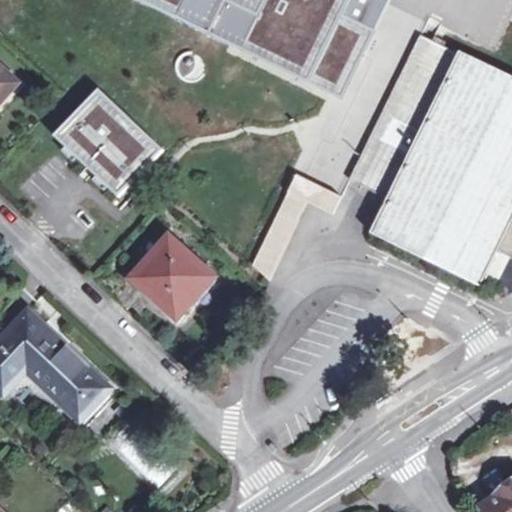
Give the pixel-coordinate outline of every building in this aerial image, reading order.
[(134,0),(179,22),(189,0),(213,0),(258,21),(242,53),(340,102),(373,35),(342,19),(350,2),(351,0),(134,0)] [(348,183),(359,188),(431,41),(420,36),(348,183)] [(511,81),(431,41),(359,188),(387,202),(370,236),(480,290),(497,254),(511,261),(511,81)] [(0,110),(20,90),(0,71),(0,110)] [(101,97),(58,151),(121,208),(165,155),(101,97)] [(334,214),(343,193),(292,172),(253,270),(274,279),(305,202),(334,214)] [(169,243),(132,285),(176,325),(214,286),(169,243)] [(0,405),(25,378),(80,429),(110,396),(24,314),(0,340),(0,405)] [(401,389),(384,401),(389,408),(406,396),(401,389)] [(511,511),(511,486),(482,506),(486,511),(511,511)]
